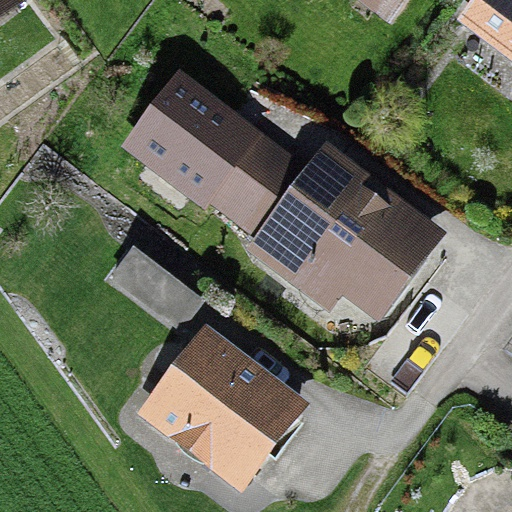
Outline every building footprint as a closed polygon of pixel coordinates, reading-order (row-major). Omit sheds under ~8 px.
[(0,0),(0,23),(26,5),(22,0),(0,0)] [(351,0),(390,29),(412,0),(351,0)] [(511,0),(478,0),(458,27),(511,66),(511,0)] [(29,70),(43,87),(56,77),(42,60),(29,70)] [(309,172),(180,76),(122,153),(206,215),(210,210),(255,243),(246,255),(329,317),(342,301),(380,330),(448,238),(327,148),(309,172)] [(110,282),(181,337),(205,304),(135,250),(110,282)] [(310,411),(206,331),(138,420),(242,500),(310,411)]
